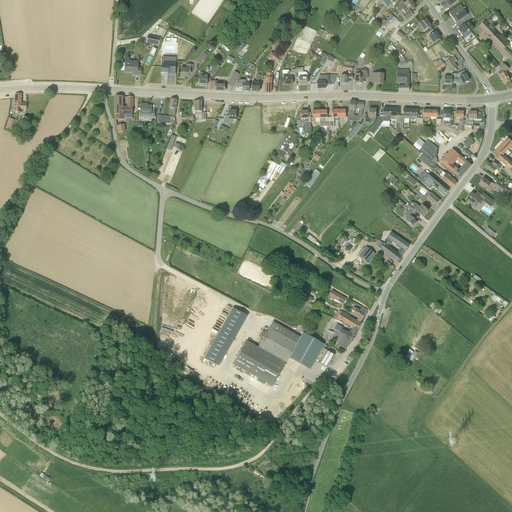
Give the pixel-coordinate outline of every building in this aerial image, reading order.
[(403,9),(405,13),(402,16),(405,20),(412,15),(408,10),(414,5),(410,0),(408,0),(407,1),(404,3),(401,6),(397,9),(399,12),(403,9)] [(447,7),(455,2),(454,0),(442,0),(444,3),(441,5),(444,9),(447,7)] [(467,15),(460,5),(449,13),(452,17),(453,19),(456,23),(467,15)] [(390,21),(393,17),(391,15),(383,26),(385,27),(390,21)] [(341,22),(345,25),(349,19),(346,16),(341,22)] [(419,24),(424,30),(426,29),(427,29),(428,28),(429,30),(432,28),(430,26),(426,19),(419,24)] [(505,49),(508,45),(486,21),(480,26),(489,35),(488,36),(491,39),(492,39),(500,47),(502,46),(505,49)] [(470,32),(469,31),(465,25),(462,27),(462,26),(458,30),(464,38),(468,35),(467,34),(470,32)] [(405,35),(398,30),(396,34),(402,39),(405,35)] [(429,37),(433,43),(440,39),(435,32),(429,37)] [(146,43),(158,45),(160,37),(148,35),(146,43)] [(242,41),(234,50),(239,54),(246,45),(242,41)] [(443,52),(446,55),(448,54),(443,47),(440,49),(442,53),(443,52)] [(207,55),(209,53),(205,50),(203,53),(203,52),(197,61),(201,64),(207,55)] [(398,56),(401,55),(399,50),(391,53),(393,58),(398,56)] [(495,68),(498,66),(491,58),(486,51),(483,53),(489,60),(495,68)] [(270,60),(272,57),(278,62),(280,59),(276,55),(272,52),(268,58),(270,60)] [(448,61),(454,69),(457,67),(455,63),(457,61),(454,57),(448,61)] [(445,66),(442,62),(440,59),(436,62),(435,61),(433,63),(438,71),(445,66)] [(125,70),(124,72),(134,72),(134,75),(141,75),(141,68),(137,67),(138,61),(131,61),(131,60),(125,60),(125,62),(121,62),(120,70),(125,70)] [(161,66),(161,73),(168,73),(168,74),(171,74),(172,61),(164,61),(164,66),(161,66)] [(342,69),(352,71),(353,63),(345,61),(343,65),(342,69)] [(451,71),(454,69),(448,61),(445,63),(451,71)] [(214,72),(215,73),(219,66),(215,63),(212,67),(213,68),(209,73),(212,75),(214,72)] [(500,67),(506,72),(509,69),(503,63),(500,67)] [(181,68),(181,77),(188,77),(188,74),(190,75),(190,71),(192,71),(193,65),(186,65),(186,69),(181,68)] [(296,68),(296,72),(296,73),(299,73),(299,84),(307,84),(306,77),(303,78),(302,72),(303,72),(302,68),(296,68)] [(398,91),(408,92),(409,74),(408,69),(397,69),(397,74),(397,83),(398,83),(398,82),(401,82),(401,87),(398,87),(398,91)] [(457,74),(456,74),(456,81),(461,82),(462,84),(469,81),(465,74),(466,74),(464,70),(457,74)] [(355,75),(356,83),(363,83),(362,78),(367,78),(367,71),(361,71),(361,75),(355,75)] [(238,74),(234,72),(227,85),(232,87),(238,74)] [(296,73),(296,72),(287,72),(287,74),(282,74),(282,78),(283,78),(283,85),(292,84),(292,79),(296,79),(296,73)] [(499,76),(501,78),(503,77),(506,82),(510,80),(506,72),(499,76)] [(255,83),(249,82),(249,83),(249,89),(252,89),(252,92),(259,92),(259,83),(259,81),(261,75),(257,74),(256,81),(255,83)] [(372,74),(372,83),(383,84),(383,74),(372,74)] [(456,81),(456,74),(451,74),(451,77),(444,77),(443,84),(451,84),(451,81),(456,81)] [(199,76),(199,84),(203,84),(203,85),(207,85),(207,75),(203,75),(203,76),(199,76)] [(325,81),(317,82),(317,89),(325,88),(325,85),(331,85),(330,75),(325,75),(325,81)] [(341,76),(341,84),(347,83),(347,79),(352,79),(352,75),(341,76)] [(249,83),(249,82),(250,79),(246,77),(245,80),(242,80),(242,91),(245,91),(246,92),(247,92),(248,91),(249,91),(249,89),(249,83)] [(214,90),(224,91),(225,85),(218,84),(218,81),(212,81),(211,90),(214,90)] [(14,112),(22,112),(22,110),(26,110),(26,103),(21,103),(22,94),(15,94),(14,112)] [(116,115),(116,120),(123,120),(123,119),(132,119),(132,105),(132,97),(127,96),(127,106),(122,106),(122,96),(115,96),(115,115),(116,115)] [(201,115),(201,119),(206,120),(206,112),(201,112),(202,112),(202,101),(193,101),(194,111),(195,111),(195,115),(201,115)] [(350,101),(348,116),(354,117),(355,110),(355,108),(360,108),(359,115),(362,116),(364,103),(350,101)] [(151,117),(154,117),(154,111),(151,110),(151,106),(145,105),(145,104),(141,104),(140,116),(151,116),(151,117)] [(375,118),(376,109),(369,109),(368,118),(365,117),(365,122),(371,123),(371,118),(375,118)] [(390,120),(390,119),(390,118),(390,109),(383,109),(383,117),(380,117),(375,124),(381,124),(383,122),(383,119),(390,120)] [(396,123),(399,123),(400,116),(397,115),(397,109),(390,109),(390,118),(390,119),(396,119),(396,123)] [(404,119),(410,119),(410,110),(403,109),(403,116),(400,116),(399,123),(399,128),(403,128),(403,119),(404,119)] [(313,118),(310,118),(310,123),(315,123),(315,118),(319,118),(319,110),(312,111),(313,118)] [(319,110),(319,118),(320,122),(329,122),(329,117),(326,117),(326,110),(319,110)] [(329,117),(329,122),(329,127),(334,127),(334,118),(338,118),(338,110),(331,110),(331,117),(329,117)] [(345,110),(338,110),(338,118),(343,118),(343,122),(348,122),(348,117),(345,117),(345,110)] [(416,124),(419,124),(420,119),(417,118),(417,110),(410,110),(410,119),(416,119),(416,124)] [(420,119),(419,124),(423,124),(423,119),(426,119),(426,117),(430,118),(430,110),(423,110),(423,119),(420,119)] [(235,123),(236,111),(229,111),(228,120),(225,120),(224,126),(228,126),(229,123),(235,123)] [(310,123),(310,118),(308,118),(307,111),(300,111),(300,113),(298,115),(297,119),(301,119),(301,120),(301,121),(302,122),(303,123),(304,123),(302,128),(304,134),(309,134),(310,133),(311,133),(310,123)] [(443,118),(443,119),(439,119),(439,125),(443,125),(443,121),(449,121),(449,118),(450,118),(450,111),(443,111),(443,118)] [(459,125),(466,126),(466,120),(463,120),(463,112),(456,111),(455,118),(459,119),(459,125)] [(466,120),(466,126),(469,126),(473,126),(472,126),(472,119),(476,119),(476,112),(469,112),(469,120),(466,120)] [(9,118),(5,129),(10,131),(14,120),(9,118)] [(348,137),(350,139),(360,125),(358,123),(348,137)] [(118,133),(125,131),(124,124),(117,126),(118,133)] [(293,138),(295,135),(288,132),(272,162),(264,177),(262,179),(267,181),(268,179),(271,181),(280,165),(294,138),(293,138)] [(432,161),(436,157),(436,153),(425,143),(424,142),(419,138),(413,146),(426,157),(432,161)] [(504,142),(496,150),(502,156),(510,148),(511,151),(511,141),(508,138),(504,142)] [(472,155),(466,149),(459,144),(457,147),(470,158),(472,155)] [(472,165),(452,149),(441,162),(460,178),(472,165)] [(496,150),(493,154),(506,166),(510,162),(502,156),(496,150)] [(382,157),(377,152),(372,157),(377,162),(382,157)] [(491,165),(489,163),(485,168),(493,174),(496,169),(498,170),(501,166),(494,160),(491,165)] [(288,164),(284,170),(288,172),(290,169),(292,170),(294,168),(288,164)] [(429,174),(428,174),(424,171),(418,178),(422,182),(430,189),(433,186),(444,196),(448,191),(429,174)] [(457,183),(446,174),(442,178),(453,188),(457,183)] [(406,179),(414,186),(417,182),(409,175),(409,176),(406,179)] [(491,185),(493,183),(487,179),(484,176),(483,178),(481,181),(481,182),(479,185),(484,188),(484,187),(487,189),(490,184),(491,185)] [(496,185),(494,186),(496,188),(497,187),(503,191),(505,187),(498,182),(496,185)] [(288,191),(286,192),(291,196),(296,189),(292,187),(292,188),(289,186),(286,190),(288,191)] [(428,191),(424,196),(419,192),(416,196),(421,200),(424,203),(428,198),(436,205),(440,201),(431,194),(428,191)] [(467,199),(472,202),(470,204),(475,207),(478,203),(480,205),(483,201),(491,207),(495,202),(483,193),(481,195),(478,192),(475,196),(473,194),(471,196),(470,195),(467,199)] [(421,207),(418,205),(415,209),(423,216),(428,210),(423,205),(421,207)] [(412,211),(410,209),(407,212),(407,216),(409,217),(406,220),(413,226),(417,222),(415,220),(415,219),(416,219),(418,217),(419,218),(419,217),(412,211)] [(487,227),(484,230),(492,237),(495,233),(487,227)] [(390,233),(383,244),(387,247),(391,241),(402,248),(397,254),(400,257),(406,250),(409,246),(390,233)] [(387,247),(383,244),(381,242),(377,247),(397,262),(400,257),(397,254),(387,247)] [(359,256),(368,263),(375,254),(365,247),(359,256)] [(332,291),(329,297),(334,300),(333,300),(339,303),(340,303),(343,304),(346,299),(332,291)] [(319,306),(310,302),(312,297),(308,295),(306,299),(302,298),(302,300),(305,301),(303,305),(308,307),(317,311),(319,306)] [(218,363),(247,314),(234,307),(206,356),(218,363)] [(351,313),(358,317),(361,319),(364,314),(363,314),(366,310),(362,307),(360,311),(354,308),(351,313)] [(334,315),(332,318),(334,319),(342,322),(343,321),(353,327),(352,327),(358,329),(360,324),(359,324),(355,322),(349,318),(349,317),(349,316),(349,315),(342,311),(341,312),(339,310),(335,316),(334,315)] [(342,322),(334,319),(333,322),(325,340),(326,342),(330,344),(333,336),(341,339),(338,346),(346,349),(350,340),(339,335),(341,329),(340,329),(342,323),(342,322)] [(258,347),(247,340),(233,364),(272,386),(289,358),(300,337),(273,322),(258,347)] [(345,331),(341,329),(339,335),(350,340),(352,341),(358,329),(352,327),(350,331),(349,331),(348,332),(345,331)] [(289,358),(309,370),(324,344),(303,332),(300,337),(289,358)] [(320,363),(327,367),(334,355),(327,351),(320,363)] [(50,478),(41,473),(39,476),(48,481),(50,478)]
